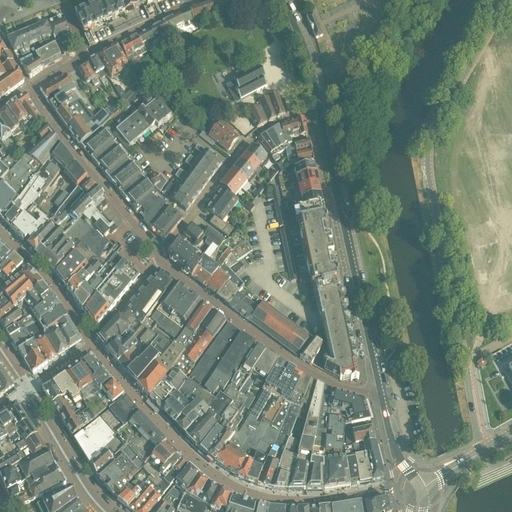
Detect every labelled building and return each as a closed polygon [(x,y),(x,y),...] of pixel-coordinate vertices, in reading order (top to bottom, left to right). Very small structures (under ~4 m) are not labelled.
[(107,0),(96,5),(105,23),(115,19),(107,1),(107,0)] [(118,0),(108,0),(107,1),(115,19),(125,14),(118,0)] [(130,0),(118,0),(125,14),(135,9),(130,0)] [(143,0),(130,0),(135,9),(142,6),(145,5),(146,5),(143,0)] [(229,8),(225,0),(218,0),(216,1),(220,12),(229,8)] [(239,5),(237,0),(225,0),(229,8),(239,5)] [(216,13),(220,12),(216,1),(204,5),(210,19),(218,16),(216,13)] [(96,5),(86,10),(95,28),(105,23),(96,5)] [(207,20),(210,19),(204,5),(197,7),(190,10),(194,21),(206,16),(207,20)] [(86,10),(75,15),(84,33),(89,31),(95,28),(86,10)] [(186,23),(194,21),(190,10),(179,14),(162,23),(167,32),(166,33),(169,39),(179,34),(176,29),(186,23)] [(316,40),(323,37),(314,14),(306,18),(309,24),(309,25),(313,33),(316,40)] [(54,20),(65,44),(68,43),(66,38),(70,37),(62,17),(54,20)] [(61,46),(65,44),(54,20),(47,23),(53,37),(55,42),(60,41),(61,46)] [(53,37),(47,23),(46,24),(43,22),(40,24),(39,26),(37,27),(45,47),(50,46),(47,40),(53,37)] [(161,36),(166,33),(167,32),(162,23),(150,30),(156,41),(162,38),(161,36)] [(45,47),(37,27),(34,28),(31,27),(26,29),(33,45),(38,43),(41,49),(45,47)] [(33,45),(26,29),(21,31),(20,34),(18,35),(26,55),(31,53),(28,47),(33,45)] [(159,47),(156,41),(150,30),(137,37),(145,52),(150,49),(152,51),(159,47)] [(26,55),(18,35),(15,36),(12,35),(9,36),(8,39),(7,39),(14,53),(19,51),(22,57),(26,55)] [(146,54),(145,52),(137,37),(128,41),(138,58),(146,54)] [(140,63),(138,58),(128,41),(120,46),(125,55),(132,68),(140,63)] [(122,57),(125,55),(120,46),(98,57),(111,79),(122,73),(120,69),(127,66),(122,57)] [(61,49),(64,56),(69,54),(66,47),(61,49)] [(38,61),(43,70),(62,60),(56,49),(53,51),(49,53),(47,49),(35,56),(36,57),(38,61)] [(15,66),(7,54),(0,57),(0,65),(6,76),(3,78),(11,92),(23,83),(15,66)] [(43,70),(38,61),(35,62),(32,58),(31,57),(20,63),(29,80),(43,70)] [(100,81),(107,76),(96,58),(87,63),(89,66),(94,76),(97,76),(99,79),(100,81)] [(98,80),(99,79),(97,76),(94,76),(89,66),(79,71),(86,84),(91,81),(94,87),(100,84),(98,80)] [(265,78),(260,68),(259,69),(250,74),(247,68),(236,74),(239,80),(234,82),(234,83),(226,86),(234,102),(254,92),(256,94),(256,93),(266,88),(267,88),(262,80),(264,79),(265,79),(265,78)] [(73,92),(75,91),(66,76),(40,90),(41,92),(40,93),(49,105),(62,96),(69,105),(71,107),(80,101),(79,99),(73,92)] [(0,100),(11,92),(3,78),(0,80),(0,100)] [(124,104),(123,105),(127,110),(137,102),(146,94),(147,93),(146,93),(143,92),(137,90),(132,96),(130,98),(130,99),(128,100),(124,104)] [(267,98),(276,119),(285,115),(277,94),(267,98)] [(32,127),(41,120),(36,113),(30,103),(25,95),(16,103),(20,109),(27,119),(32,127)] [(56,115),(69,105),(62,96),(49,105),(56,115)] [(268,123),(276,119),(267,98),(258,102),(268,123)] [(100,129),(111,118),(103,110),(102,111),(94,119),(80,100),(80,101),(71,107),(79,119),(86,128),(92,137),(95,135),(100,129)] [(167,108),(160,100),(158,102),(164,110),(167,108)] [(129,148),(155,126),(158,129),(171,118),(164,110),(158,102),(145,113),(142,110),(116,132),(120,137),(125,143),(129,148)] [(27,119),(20,109),(16,103),(7,110),(24,133),(32,128),(31,127),(32,127),(27,119)] [(117,104),(111,108),(115,113),(120,108),(119,107),(117,104)] [(79,119),(71,107),(69,105),(56,115),(66,128),(79,119)] [(267,124),(259,108),(259,107),(248,113),(257,129),(267,124)] [(173,116),(167,108),(164,110),(171,118),(173,116)] [(13,139),(24,133),(7,110),(0,115),(0,122),(12,137),(13,139)] [(79,119),(66,128),(73,138),(86,128),(79,119)] [(296,121),(300,136),(307,134),(304,119),(296,121)] [(296,121),(288,124),(293,139),(300,136),(296,121)] [(0,141),(2,145),(12,137),(0,122),(0,141)] [(219,125),(214,131),(233,146),(239,139),(232,134),(234,131),(222,122),(219,125)] [(280,126),(287,146),(295,144),(294,142),(290,143),(289,140),(293,139),(288,124),(287,124),(281,126),(280,126)] [(280,126),(273,131),(283,152),(285,150),(288,148),(287,146),(280,126)] [(46,127),(36,136),(41,142),(44,140),(51,133),(46,127)] [(92,137),(86,128),(73,138),(79,147),(80,146),(92,137)] [(150,188),(143,180),(140,177),(144,174),(141,171),(137,173),(136,172),(135,171),(137,167),(134,163),(131,166),(129,163),(127,160),(130,158),(127,154),(124,157),(122,154),(121,153),(124,150),(121,147),(117,150),(114,146),(113,144),(116,141),(113,138),(110,140),(108,137),(107,137),(110,134),(107,130),(104,133),(100,129),(95,135),(92,137),(80,146),(85,152),(86,150),(89,153),(93,158),(91,159),(94,163),(98,168),(100,167),(103,170),(107,174),(105,176),(108,180),(112,185),(114,183),(117,187),(121,191),(119,192),(122,197),(126,201),(127,200),(130,204),(133,208),(132,209),(136,213),(139,211),(145,218),(143,221),(147,226),(152,232),(154,231),(157,233),(161,237),(160,239),(165,242),(167,239),(184,219),(177,214),(175,216),(173,214),(171,213),(175,209),(171,206),(168,208),(165,206),(163,205),(166,201),(161,198),(156,202),(154,199),(157,196),(150,188)] [(233,146),(214,131),(209,138),(203,133),(199,137),(212,147),(215,144),(227,154),(233,146)] [(273,131),(266,135),(278,155),(283,152),(273,131)] [(51,133),(44,140),(57,151),(61,146),(51,133)] [(266,135),(258,140),(272,158),(272,159),(278,155),(266,135)] [(41,142),(38,145),(52,156),(57,151),(44,140),(41,142)] [(0,162),(3,165),(10,157),(11,155),(2,145),(0,141),(0,162)] [(288,148),(285,150),(287,156),(287,157),(290,155),(311,151),(309,141),(302,142),(295,144),(287,146),(288,148)] [(38,145),(32,150),(47,162),(50,158),(52,156),(38,145)] [(66,173),(75,165),(61,146),(57,151),(52,156),(50,158),(52,160),(43,172),(54,181),(62,170),(66,173)] [(216,172),(222,164),(198,147),(195,150),(202,156),(200,159),(216,172)] [(253,147),(246,155),(260,167),(263,169),(269,161),(267,159),(253,147)] [(32,150),(24,156),(25,157),(42,169),(47,162),(32,150)] [(287,157),(288,162),(297,160),(299,165),(313,162),(313,161),(311,151),(290,155),(287,157)] [(260,167),(246,155),(239,163),(254,175),(260,167)] [(18,165),(10,157),(3,165),(0,167),(0,184),(17,165),(18,166),(18,165)] [(0,219),(2,221),(42,169),(25,157),(18,165),(18,166),(17,165),(0,184),(0,219)] [(200,159),(198,163),(190,157),(187,161),(211,178),(216,172),(200,159)] [(45,193),(54,181),(43,172),(52,160),(50,158),(47,162),(42,169),(2,221),(3,222),(9,229),(26,208),(40,192),(41,190),(45,193)] [(206,185),(211,178),(187,161),(185,164),(193,169),(190,173),(206,185)] [(281,162),(277,165),(281,172),(285,169),(281,162)] [(239,163),(233,171),(247,183),(250,185),(256,177),(254,175),(239,163)] [(87,179),(83,174),(77,166),(75,165),(66,173),(64,175),(76,190),(78,188),(87,179)] [(316,176),(314,165),(294,169),(296,180),(316,176)] [(190,173),(188,176),(180,171),(177,174),(201,192),(206,185),(190,173)] [(247,183),(233,171),(226,179),(241,191),(247,183)] [(196,199),(201,192),(177,174),(175,177),(183,183),(180,187),(196,199)] [(318,186),(316,176),(296,180),(299,191),(318,186)] [(241,191),(226,179),(219,187),(234,199),(241,191)] [(88,198),(97,190),(89,182),(81,189),(84,193),(88,198)] [(164,187),(161,185),(160,184),(160,183),(157,185),(155,188),(158,191),(160,193),(162,190),(164,187)] [(180,187),(178,190),(170,184),(167,188),(191,206),(196,199),(180,187)] [(321,197),(318,186),(299,191),(301,201),(321,197)] [(233,199),(219,188),(219,187),(216,191),(219,194),(217,197),(233,210),(238,203),(233,199)] [(52,218),(25,245),(32,252),(68,217),(88,198),(84,193),(83,194),(78,188),(76,190),(70,198),(60,210),(52,218)] [(186,213),(191,206),(167,188),(165,191),(172,197),(170,201),(186,213)] [(82,217),(100,200),(103,197),(97,190),(88,198),(68,217),(75,224),(82,217)] [(47,198),(40,192),(26,208),(9,229),(15,234),(24,224),(26,226),(40,211),(38,209),(47,198)] [(60,210),(70,198),(64,192),(54,204),(60,210)] [(233,210),(217,197),(214,201),(210,198),(208,202),(228,217),(233,210)] [(303,211),(299,212),(323,207),(323,206),(321,197),(301,201),(303,211)] [(110,233),(112,235),(116,231),(100,212),(107,207),(100,200),(82,217),(93,228),(100,222),(110,233)] [(228,217),(208,202),(205,205),(209,208),(206,212),(214,218),(215,218),(222,224),(228,217)] [(336,271),(330,243),(327,229),(323,207),(299,212),(301,223),(298,223),(299,228),(300,234),(302,246),(306,245),(310,265),(306,266),(309,277),(310,283),(311,288),(315,287),(321,319),(323,319),(330,352),(331,358),(333,364),(333,367),(332,368),(327,366),(326,368),(324,372),(324,373),(340,382),(350,379),(350,382),(358,380),(355,366),(356,366),(356,365),(355,362),(353,352),(336,271)] [(48,214),(47,216),(40,211),(26,226),(24,224),(15,234),(25,245),(52,218),(48,214)] [(39,258),(75,224),(68,217),(32,252),(36,255),(39,258)] [(51,270),(93,228),(82,217),(75,224),(39,258),(41,260),(51,270)] [(214,218),(210,224),(227,238),(233,231),(222,224),(215,218),(214,218)] [(104,238),(110,233),(100,222),(93,228),(51,270),(54,273),(54,274),(67,290),(94,259),(99,264),(107,255),(103,251),(110,244),(104,238)] [(190,226),(183,234),(184,237),(189,241),(191,238),(197,243),(200,240),(202,242),(205,238),(200,234),(190,226)] [(220,250),(226,243),(206,227),(200,234),(205,238),(208,241),(220,250)] [(205,289),(231,255),(230,253),(246,243),(238,231),(226,243),(220,250),(208,241),(205,245),(210,250),(208,253),(199,264),(202,266),(192,280),(205,289)] [(201,255),(194,251),(190,256),(184,251),(187,248),(184,247),(186,244),(182,241),(180,243),(177,241),(167,254),(174,259),(172,261),(186,271),(184,274),(192,280),(202,266),(199,264),(198,263),(199,261),(198,261),(201,257),(201,255)] [(252,252),(246,243),(230,253),(231,255),(205,289),(228,307),(237,295),(242,287),(244,286),(232,273),(229,270),(238,264),(236,262),(252,252)] [(0,271),(15,259),(0,244),(0,271)] [(116,255),(121,249),(117,244),(107,255),(99,264),(94,259),(67,290),(66,290),(72,296),(74,300),(94,277),(95,279),(116,255)] [(123,262),(116,255),(95,279),(94,277),(74,300),(82,311),(123,262)] [(7,282),(23,267),(15,259),(0,271),(0,282),(3,285),(4,285),(4,284),(7,281),(7,282)] [(123,262),(82,311),(84,314),(95,330),(109,313),(123,296),(132,286),(140,277),(123,262)] [(42,286),(41,284),(27,270),(18,278),(1,294),(0,293),(0,325),(4,332),(25,317),(28,314),(24,309),(24,310),(21,305),(42,286)] [(168,296),(177,285),(159,271),(155,275),(156,277),(153,278),(153,281),(150,280),(147,285),(147,287),(144,288),(145,291),(142,291),(142,290),(140,293),(155,306),(166,294),(168,296)] [(174,340),(201,304),(191,296),(190,296),(187,293),(177,285),(168,296),(148,320),(154,326),(149,332),(158,340),(167,346),(169,345),(171,342),(154,330),(156,327),(174,340)] [(48,293),(47,292),(42,286),(21,305),(24,310),(24,309),(28,314),(25,317),(27,320),(32,316),(30,314),(40,307),(37,303),(48,293)] [(236,314),(251,293),(247,291),(242,298),(237,295),(228,307),(229,307),(228,308),(236,314)] [(61,311),(56,303),(48,293),(37,303),(40,307),(30,314),(32,316),(27,320),(6,334),(10,339),(25,330),(33,325),(35,329),(52,317),(61,311)] [(138,326),(155,306),(140,293),(138,295),(139,298),(136,298),(136,301),(134,301),(130,306),(130,308),(127,308),(127,311),(125,311),(118,318),(114,322),(96,339),(104,349),(117,337),(123,343),(131,334),(132,335),(139,327),(138,326)] [(254,296),(251,293),(236,314),(243,319),(253,306),(248,303),(254,296)] [(158,340),(149,332),(154,326),(148,320),(168,296),(166,294),(155,306),(138,326),(139,327),(132,335),(131,334),(123,343),(117,337),(104,349),(116,364),(129,352),(139,342),(150,353),(158,340)] [(249,323),(249,322),(261,307),(255,303),(253,306),(243,319),(249,323)] [(296,357),(311,338),(289,322),(264,303),(261,307),(249,322),(296,357)] [(193,338),(197,332),(212,311),(203,305),(179,338),(172,347),(159,363),(156,362),(136,385),(149,399),(172,371),(190,347),(188,345),(193,338)] [(67,320),(62,311),(61,311),(52,317),(35,329),(37,332),(39,331),(41,335),(53,328),(67,320)] [(183,377),(185,379),(216,336),(226,323),(212,311),(197,332),(193,338),(188,345),(190,347),(172,371),(149,399),(162,412),(176,395),(177,396),(187,383),(186,382),(182,379),(183,377)] [(81,343),(68,322),(67,320),(53,328),(69,351),(81,343)] [(223,392),(255,344),(241,335),(228,324),(214,345),(213,346),(189,378),(187,380),(209,397),(211,395),(213,397),(218,389),(223,392)] [(57,359),(69,351),(53,328),(41,335),(39,331),(37,332),(31,336),(33,338),(31,339),(33,343),(36,347),(38,344),(44,340),(57,359)] [(31,340),(25,330),(10,339),(10,340),(18,352),(33,343),(31,339),(31,340)] [(48,365),(57,359),(44,340),(38,344),(36,347),(33,343),(18,352),(19,355),(24,362),(39,353),(47,365),(48,365)] [(172,347),(169,345),(167,346),(158,340),(150,353),(136,366),(135,365),(126,374),(136,385),(156,362),(159,363),(172,347)] [(300,359),(300,360),(311,366),(319,352),(322,347),(314,341),(300,359)] [(136,366),(150,353),(139,342),(129,352),(116,364),(126,374),(135,365),(136,366)] [(252,375),(266,353),(257,347),(238,374),(223,397),(232,404),(238,394),(240,392),(246,383),(248,380),(251,375),(252,375)] [(33,375),(47,365),(39,353),(24,362),(25,362),(33,375)] [(268,381),(279,362),(266,353),(252,375),(258,379),(254,385),(260,389),(265,380),(268,381)] [(113,383),(92,359),(88,358),(81,364),(92,378),(90,380),(94,384),(105,399),(99,404),(105,412),(112,407),(106,399),(107,398),(102,391),(112,384),(113,383)] [(254,485),(259,474),(262,473),(290,404),(294,393),(302,377),(279,362),(268,381),(239,430),(238,430),(236,433),(213,463),(237,478),(245,482),(254,485)] [(88,412),(99,404),(105,399),(94,384),(90,380),(92,378),(81,364),(76,368),(65,376),(85,406),(86,412),(86,413),(91,423),(94,421),(88,412)] [(0,397),(12,390),(12,388),(0,370),(0,397)] [(76,419),(86,412),(85,406),(65,376),(62,378),(52,384),(62,399),(69,410),(76,419)] [(300,408),(309,381),(303,377),(302,377),(294,393),(290,404),(300,408)] [(215,402),(209,397),(187,380),(186,382),(187,383),(177,396),(176,395),(162,412),(173,424),(195,400),(204,407),(203,408),(207,412),(215,402)] [(248,391),(253,384),(248,380),(246,383),(240,392),(238,394),(247,400),(228,429),(206,456),(213,463),(236,433),(238,430),(236,429),(243,419),(239,417),(244,409),(248,411),(255,399),(248,395),(250,392),(248,391)] [(305,422),(316,385),(309,381),(300,408),(296,419),(297,419),(305,422)] [(52,406),(62,399),(52,384),(51,385),(42,390),(51,404),(52,406)] [(112,407),(123,397),(112,384),(102,391),(107,398),(106,399),(112,407)] [(319,405),(322,388),(316,385),(305,422),(306,422),(296,458),(295,458),(285,492),(289,492),(303,492),(319,405)] [(329,408),(332,393),(330,392),(322,388),(319,405),(329,408)] [(349,412),(352,398),(332,393),(329,408),(349,412)] [(198,450),(206,456),(228,429),(247,400),(238,394),(232,404),(211,435),(198,450)] [(232,404),(223,397),(220,395),(215,402),(207,412),(203,417),(204,418),(201,422),(200,421),(186,438),(198,450),(211,435),(232,404)] [(349,412),(351,425),(370,421),(364,401),(352,398),(349,412)] [(60,417),(69,410),(62,399),(52,406),(60,417)] [(113,441),(140,418),(125,399),(109,412),(82,434),(74,441),(90,466),(108,449),(115,443),(113,441)] [(203,417),(207,412),(203,408),(204,407),(195,400),(173,424),(174,426),(186,438),(200,421),(201,422),(204,418),(203,417)] [(94,421),(105,412),(99,404),(88,412),(94,421)] [(296,419),(300,408),(290,404),(262,473),(259,474),(254,485),(269,490),(288,440),(289,440),(297,419),(296,419)] [(329,408),(319,405),(303,492),(322,492),(323,492),(323,462),(323,445),(324,442),(329,408)] [(28,423),(18,407),(14,407),(5,413),(24,441),(34,433),(28,423)] [(351,425),(349,412),(329,408),(324,442),(323,445),(323,462),(345,459),(345,456),(343,448),(344,448),(343,442),(345,427),(351,425)] [(66,427),(76,419),(69,410),(60,417),(62,420),(66,427)] [(72,438),(91,423),(86,413),(86,412),(76,419),(66,427),(72,438)] [(5,413),(4,413),(0,414),(0,427),(13,448),(15,447),(24,441),(5,413)] [(139,471),(165,445),(140,418),(113,441),(115,443),(108,449),(109,451),(116,458),(122,453),(131,462),(133,465),(139,471)] [(363,447),(375,444),(374,441),(370,423),(347,428),(346,429),(345,435),(346,449),(353,448),(355,447),(363,445),(363,447)] [(0,427),(0,463),(19,452),(16,448),(15,447),(13,448),(0,427)] [(25,443),(16,448),(19,452),(25,463),(46,452),(34,433),(24,441),(25,443)] [(297,443),(289,440),(288,440),(269,490),(272,490),(285,492),(295,458),(292,457),(297,443)] [(167,467),(177,456),(165,444),(165,445),(139,471),(140,472),(140,471),(142,473),(152,482),(158,488),(164,482),(158,477),(162,473),(163,474),(168,468),(167,467)] [(369,470),(380,467),(375,444),(363,447),(363,445),(355,447),(353,448),(354,454),(364,452),(365,457),(366,457),(369,470)] [(96,477),(116,458),(109,451),(108,449),(90,466),(96,477)] [(19,452),(0,463),(0,474),(9,470),(9,471),(13,469),(25,463),(19,452)] [(46,472),(55,467),(46,452),(25,463),(13,469),(20,486),(46,472)] [(105,487),(131,462),(122,453),(116,458),(96,477),(105,486),(105,487)] [(357,473),(355,461),(351,461),(350,455),(345,456),(345,459),(349,488),(359,486),(357,473)] [(164,482),(182,462),(177,456),(167,467),(168,468),(163,474),(162,473),(158,477),(164,482)] [(371,483),(369,470),(366,457),(365,457),(354,459),(355,461),(357,473),(359,486),(371,484),(371,483)] [(323,492),(349,488),(345,459),(323,462),(323,492)] [(140,472),(139,471),(133,465),(131,462),(105,487),(105,486),(104,487),(113,497),(113,496),(117,501),(136,482),(134,480),(142,473),(140,471),(140,472)] [(163,495),(187,466),(182,462),(164,482),(158,488),(158,489),(163,495)] [(66,485),(62,479),(55,467),(46,472),(20,486),(15,488),(19,497),(24,495),(28,504),(34,502),(66,485)] [(371,483),(371,484),(382,481),(383,479),(380,467),(369,470),(371,483)] [(199,476),(191,470),(189,468),(176,484),(177,484),(175,486),(184,494),(199,476)] [(9,470),(0,474),(0,477),(7,492),(7,493),(15,488),(20,486),(13,469),(9,471),(9,470)] [(146,487),(152,482),(142,473),(134,480),(136,482),(117,501),(116,502),(127,511),(129,511),(136,503),(145,503),(153,494),(146,487)] [(221,492),(207,483),(199,476),(184,494),(183,497),(182,497),(176,511),(208,511),(210,507),(212,509),(221,492)] [(158,489),(158,488),(152,482),(146,487),(153,494),(145,503),(136,503),(129,511),(149,511),(161,498),(163,495),(158,489)] [(15,488),(7,493),(10,502),(19,497),(15,488)] [(176,511),(182,497),(173,489),(161,503),(160,505),(167,510),(170,511),(176,511)] [(62,511),(77,502),(69,490),(37,507),(39,511),(62,511)] [(232,497),(222,492),(221,492),(212,509),(210,507),(208,511),(219,511),(220,510),(224,511),(228,511),(233,498),(232,497)] [(19,497),(10,502),(9,502),(12,511),(28,504),(24,495),(19,497)] [(254,511),(256,505),(233,498),(228,511),(224,511),(220,510),(219,511),(254,511)] [(391,511),(388,499),(386,498),(383,498),(381,498),(360,504),(362,511),(391,511)] [(80,511),(82,510),(77,502),(62,511),(80,511)]
